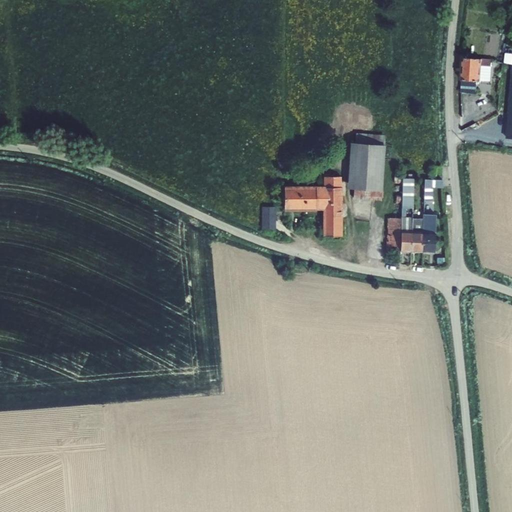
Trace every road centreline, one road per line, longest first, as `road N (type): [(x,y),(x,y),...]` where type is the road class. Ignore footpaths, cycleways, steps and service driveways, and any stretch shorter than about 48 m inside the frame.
road 1 (unclassified): [(0,145),(78,159),(276,246),(346,266),(454,279)]
road 2 (unclassified): [(454,279),(455,0)]
road 3 (unclassified): [(454,279),(474,511)]
